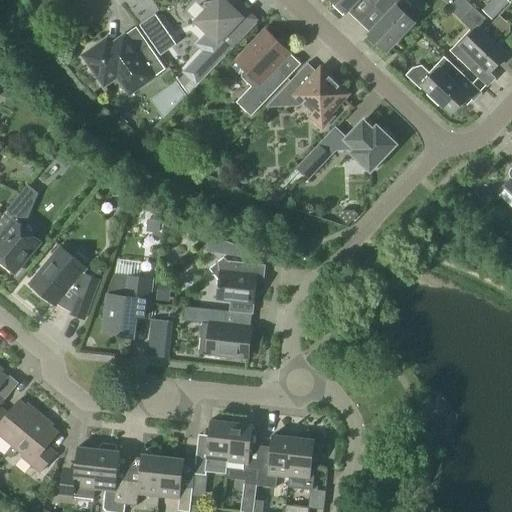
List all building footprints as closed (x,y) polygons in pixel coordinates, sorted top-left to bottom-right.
[(236,14),(221,0),(216,0),(216,1),(204,3),(205,12),(196,21),(217,41),(211,46),(221,55),(254,21),(241,9),(236,14)] [(368,0),(374,5),(378,0),(331,0),(332,1),(333,7),(342,16),(345,13),(357,0),(368,0)] [(368,35),(366,38),(375,47),(381,47),(386,52),(413,23),(403,13),(411,5),(405,0),(378,0),(374,5),(386,17),(368,35)] [(492,21),(509,2),(506,0),(492,0),(482,11),(492,21)] [(155,15),(139,26),(160,56),(176,45),(155,15)] [(467,33),(449,51),(469,71),(477,63),(478,62),(489,73),(506,56),(477,29),(474,25),(470,30),(467,33)] [(250,118),(287,80),(278,71),(277,66),(289,54),(265,31),(236,62),(244,70),(241,74),(241,79),(250,87),(235,103),(250,118)] [(111,45),(103,33),(78,50),(99,81),(104,89),(117,80),(129,98),(156,78),(155,77),(165,70),(148,45),(136,53),(124,36),(111,45)] [(438,107),(440,104),(451,114),(467,96),(456,85),(464,76),(444,57),(429,73),(421,66),(412,68),(405,76),(419,89),(422,86),(429,93),(426,96),(438,107)] [(347,95),(320,69),(299,92),(289,82),(266,107),(266,108),(300,107),(303,104),(313,114),(311,117),(322,127),(332,116),(329,113),(347,95)] [(372,131),(363,121),(344,140),(354,150),(351,154),(370,172),(373,169),(375,171),(383,162),(381,160),(395,145),(390,140),(392,138),(383,129),(381,132),(376,127),(372,131)] [(308,180),(331,157),(318,145),(296,168),(308,180)] [(0,262),(13,273),(38,242),(32,237),(38,229),(27,220),(38,194),(27,184),(8,207),(0,217),(0,262)] [(160,219),(146,217),(144,233),(158,235),(160,219)] [(85,322),(100,280),(81,273),(85,268),(60,247),(28,286),(53,307),(55,305),(69,313),(68,315),(85,322)] [(253,306),(256,276),(248,275),(249,264),(226,261),(223,258),(209,270),(218,280),(215,302),(253,306)] [(147,319),(151,280),(114,276),(107,295),(102,335),(132,338),(135,318),(147,319)] [(169,304),(171,284),(157,283),(155,302),(169,304)] [(250,329),(224,326),(225,312),(184,307),(182,321),(202,324),(198,353),(206,354),(247,358),(250,329)] [(0,437),(12,447),(39,415),(27,404),(25,406),(18,401),(8,413),(0,407),(0,406),(6,399),(5,398),(0,403),(0,437)] [(39,415),(12,447),(5,455),(11,459),(18,452),(23,456),(20,459),(39,475),(56,454),(47,446),(58,433),(51,428),(53,426),(39,415)] [(214,462),(227,463),(231,423),(210,421),(206,455),(196,454),(194,465),(193,475),(205,476),(206,467),(208,467),(214,463),(214,462)] [(250,445),(252,426),(231,423),(227,463),(225,479),(244,482),(244,485),(255,486),(260,447),(250,445)] [(288,478),(292,438),(272,436),(270,448),(260,447),(255,486),(275,488),(277,477),(288,478)] [(292,438),(288,478),(298,479),(297,489),(312,490),(313,477),(310,476),(314,441),(292,438)] [(98,450),(99,446),(96,442),(84,441),(81,444),(80,448),(77,448),(75,469),(62,468),(59,499),(71,501),(71,498),(93,501),(94,490),(98,450)] [(123,511),(124,505),(126,483),(115,482),(119,452),(117,452),(117,448),(114,444),(102,443),(99,446),(98,450),(94,490),(104,491),(102,508),(105,511),(123,511)] [(137,495),(158,497),(162,457),(141,455),(138,484),(126,483),(124,505),(136,507),(137,495)] [(162,457),(158,497),(178,500),(177,511),(180,511),(189,511),(192,489),(180,488),(183,460),(162,457)] [(254,494),(255,486),(244,485),(243,493),(254,494)] [(262,511),(264,501),(255,500),(253,511),(262,511)]
